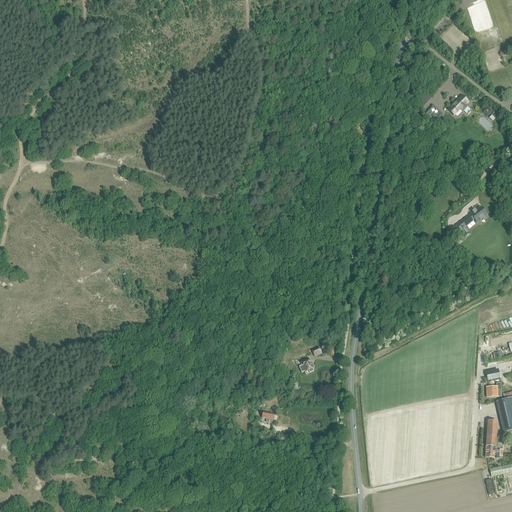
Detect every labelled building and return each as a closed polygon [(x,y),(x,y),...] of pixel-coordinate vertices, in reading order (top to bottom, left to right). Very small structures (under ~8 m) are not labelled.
[(455,104),(449,110),(452,113),(454,115),(461,109),(463,112),(466,115),(471,110),(467,107),(466,105),(468,103),(466,101),(461,96),(454,103),(455,104)] [(423,98),(419,102),(423,107),(428,102),(423,98)] [(433,121),(435,123),(441,116),(441,117),(443,114),(433,105),(431,107),(425,113),(427,115),(433,121)] [(480,208),(475,212),(456,226),(464,238),(470,234),(465,227),(472,222),(471,220),(474,218),(477,223),(486,216),(480,208)] [(312,352),(313,355),(314,357),(322,354),(321,352),(320,348),(312,352)] [(311,366),(309,360),(308,358),(301,361),(303,364),(302,365),(299,366),(302,374),(309,371),(309,373),(313,372),(312,370),(314,369),(312,365),(311,366)] [(496,387),(487,388),(487,398),(497,397),(497,390),(500,390),(500,384),(496,384),(496,387)] [(511,398),(496,402),(503,433),(511,431),(511,398)] [(263,412),(262,418),(263,418),(274,420),(275,420),(276,415),(275,415),(274,415),(267,413),(263,412)] [(488,422),(486,446),(495,447),(497,423),(488,422)] [(511,464),(501,467),(490,470),(491,477),(503,475),(511,473),(511,464)] [(492,480),(485,481),(489,495),(495,494),(492,480)]
